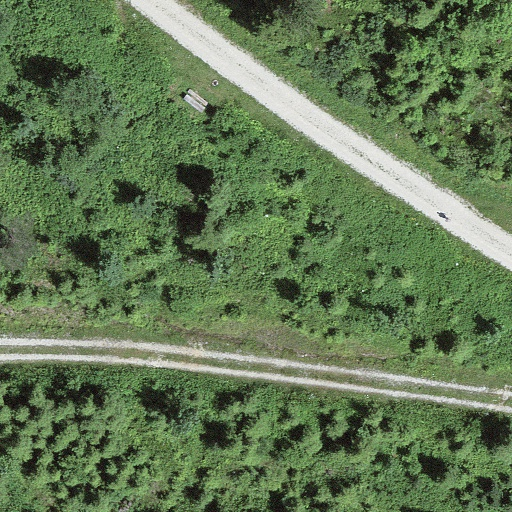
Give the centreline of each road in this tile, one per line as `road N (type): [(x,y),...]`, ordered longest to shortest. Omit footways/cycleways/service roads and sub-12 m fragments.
road 1 (track): [(511,402),(194,358),(0,345)]
road 2 (track): [(511,250),(258,84),(159,0)]
